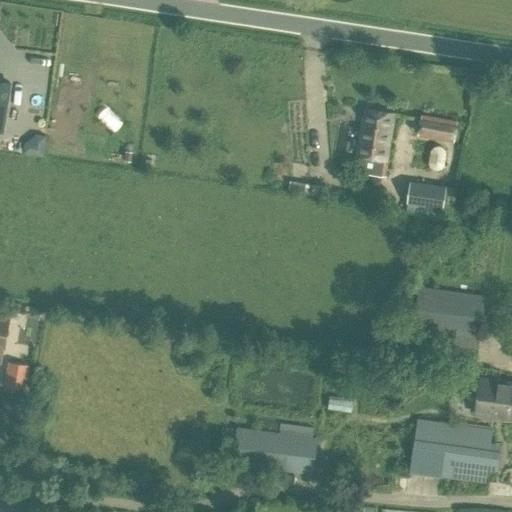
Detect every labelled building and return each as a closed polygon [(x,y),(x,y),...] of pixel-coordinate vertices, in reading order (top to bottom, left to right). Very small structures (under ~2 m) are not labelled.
[(0,128),(10,129),(16,84),(0,81),(0,128)] [(363,107),(357,147),(388,152),(394,112),(363,107)] [(419,115),(416,137),(444,141),(447,120),(419,115)] [(443,168),(445,156),(445,154),(444,153),(443,151),(442,150),(441,149),(439,149),(438,149),(436,149),(434,149),(433,150),(432,150),(430,152),(429,153),(428,161),(428,165),(428,167),(428,168),(429,170),(430,171),(432,172),(433,172),(434,173),(436,173),(438,173),(439,172),(440,171),(441,170),(442,169),(443,168)] [(412,172),(409,192),(444,197),(447,177),(412,172)] [(417,290),(413,327),(452,333),(448,362),(474,366),(483,299),(417,290)] [(0,360),(1,361),(5,338),(6,338),(9,317),(0,315),(0,360)] [(10,362),(6,386),(26,389),(30,366),(10,362)] [(511,418),(511,382),(479,378),(475,413),(511,418)] [(319,395),(317,403),(342,408),(344,400),(319,395)] [(511,432),(416,419),(409,472),(507,486),(511,451),(511,432)] [(237,428),(232,464),(312,475),(317,439),(237,428)]
